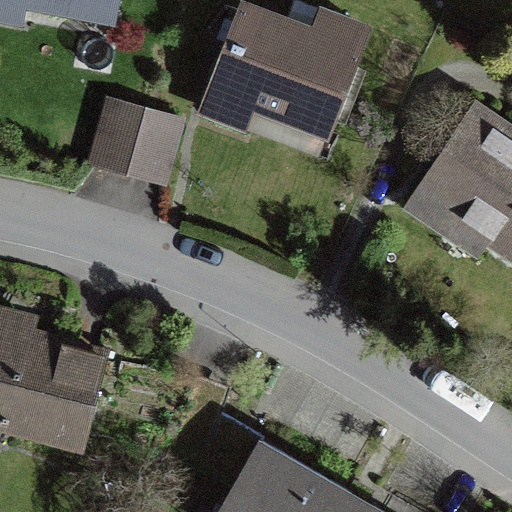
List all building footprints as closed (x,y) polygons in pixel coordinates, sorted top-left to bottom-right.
[(72,0),(110,7),(108,17),(112,18),(115,0),(0,0),(0,14),(21,18),(24,0),(72,0)] [(366,30),(320,12),(311,36),(240,9),(202,108),(246,125),(255,101),(328,129),(366,30)] [(128,170),(144,109),(111,100),(95,161),(128,170)] [(511,250),(511,133),(473,108),(409,204),(447,229),(457,214),(511,250)] [(177,118),(144,109),(128,170),(161,180),(177,118)] [(7,317),(0,314),(0,414),(1,415),(0,418),(0,421),(79,442),(102,355),(3,329),(7,317)] [(137,434),(170,447),(194,383),(162,371),(137,434)] [(202,459),(227,396),(194,383),(170,447),(202,459)] [(262,440),(219,416),(201,462),(237,483),(262,440)] [(350,491),(262,440),(237,483),(220,511),(374,511),(347,497),(350,491)]
